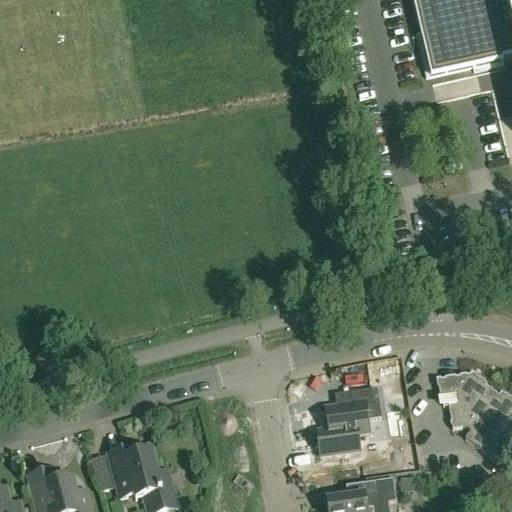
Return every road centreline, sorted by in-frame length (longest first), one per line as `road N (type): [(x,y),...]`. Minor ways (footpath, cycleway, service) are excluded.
road 1 (residential): [(0,437),(258,367)]
road 2 (residential): [(511,345),(380,338),(258,367)]
road 3 (residential): [(279,511),(258,367)]
